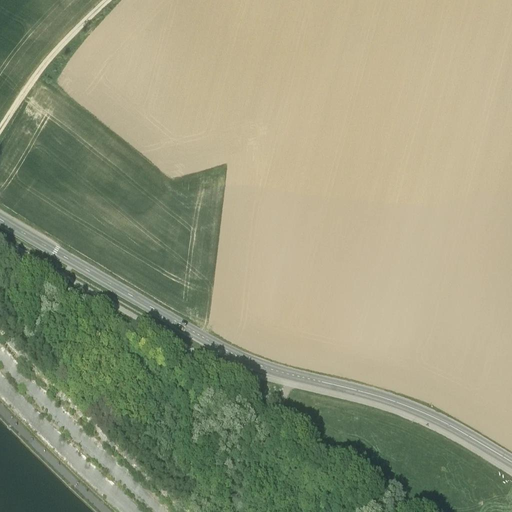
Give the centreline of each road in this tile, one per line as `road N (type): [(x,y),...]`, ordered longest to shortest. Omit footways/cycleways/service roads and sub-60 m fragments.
road 1 (tertiary): [(511,462),(390,399),(235,356),(0,219)]
road 2 (track): [(0,126),(58,47),(108,0)]
